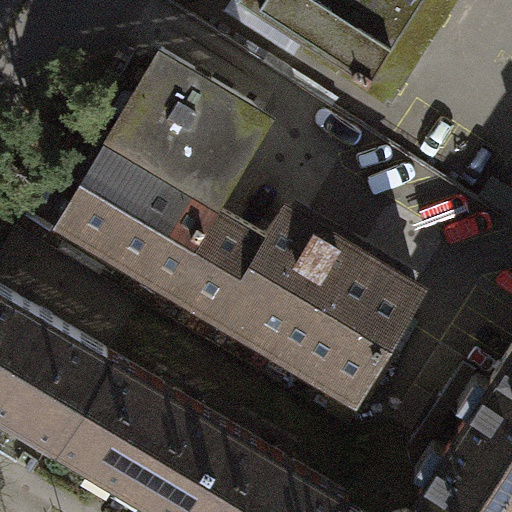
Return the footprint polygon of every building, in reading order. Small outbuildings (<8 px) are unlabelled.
[(250,0),(360,70),(404,0),(250,0)] [(413,0),(376,66),(401,80),(446,0),(413,0)] [(153,46),(100,135),(204,196),(257,107),(153,46)] [(55,209),(348,384),(409,281),(283,205),(278,204),(273,207),(257,228),(204,196),(100,135),(55,209)] [(0,287),(0,410),(45,437),(100,346),(0,287)] [(511,328),(482,376),(511,395),(511,328)] [(100,346),(45,437),(167,510),(222,419),(100,346)] [(511,511),(511,395),(482,376),(481,377),(468,369),(449,398),(462,407),(437,445),(425,436),(406,466),(419,474),(410,487),(417,491),(449,511),(511,511)] [(222,419),(167,510),(169,511),(325,511),(335,497),(340,489),(222,419)] [(449,511),(417,491),(406,510),(399,506),(373,511),(360,511),(335,497),(325,511),(449,511)]
